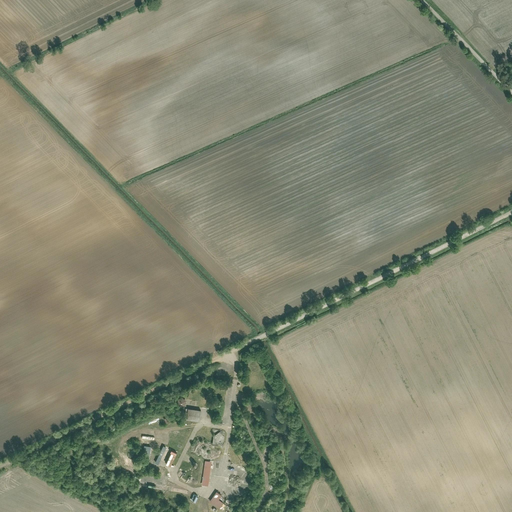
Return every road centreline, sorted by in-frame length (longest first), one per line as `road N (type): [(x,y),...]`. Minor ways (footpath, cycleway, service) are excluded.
road 1 (unclassified): [(0,466),(258,338)]
road 2 (track): [(258,338),(511,211)]
road 3 (track): [(511,91),(421,0)]
